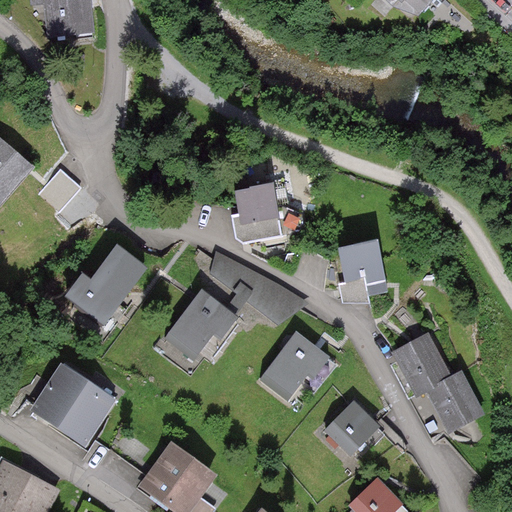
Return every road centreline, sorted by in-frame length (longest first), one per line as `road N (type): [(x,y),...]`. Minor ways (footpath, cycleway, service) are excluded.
road 1 (residential): [(98,126),(101,169),(131,210),(226,247),(344,316),(370,347),(460,511)]
road 2 (track): [(511,296),(458,208),(215,112),(123,0)]
road 3 (residential): [(132,511),(0,426)]
road 4 (residential): [(0,26),(33,55),(63,123),(73,131),(98,126)]
road 5 (residential): [(115,0),(116,86),(98,126)]
